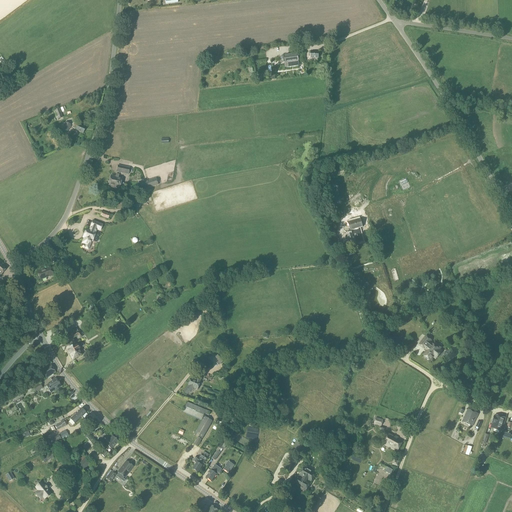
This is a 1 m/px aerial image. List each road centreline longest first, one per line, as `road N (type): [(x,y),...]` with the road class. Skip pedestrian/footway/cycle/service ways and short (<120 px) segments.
road 1 (unclassified): [(120,0),(99,125),(72,203),(38,247)]
road 2 (tertiary): [(230,511),(106,422),(40,336)]
road 3 (unclassified): [(511,215),(393,21)]
road 4 (track): [(79,511),(105,468),(208,351)]
road 5 (unclassified): [(438,381),(370,334),(344,247)]
road 6 (unclassified): [(381,511),(426,392),(438,381)]
road 7 (unclassified): [(393,21),(511,39)]
